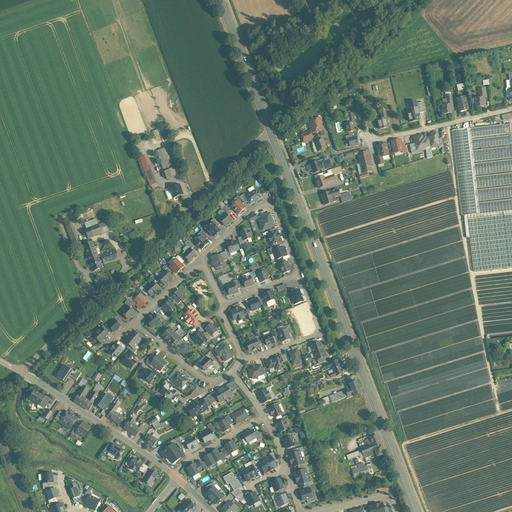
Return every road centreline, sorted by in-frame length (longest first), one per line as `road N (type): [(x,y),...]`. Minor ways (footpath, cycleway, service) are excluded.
road 1 (primary): [(270,134),(414,511)]
road 2 (unclassified): [(22,373),(270,134)]
road 3 (unclassified): [(173,475),(22,373)]
road 4 (residential): [(300,273),(271,206),(252,211),(199,259)]
road 5 (residential): [(240,356),(321,333),(300,273)]
road 6 (residential): [(511,109),(370,140)]
road 7 (primary): [(219,0),(270,134)]
